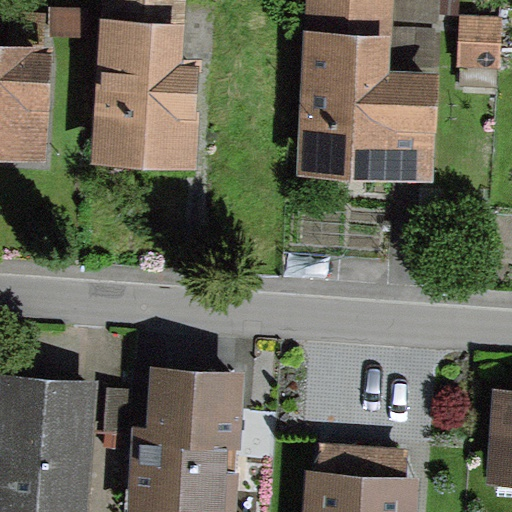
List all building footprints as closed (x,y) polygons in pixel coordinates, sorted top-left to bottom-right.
[(183,0),(98,0),(90,154),(139,156),(138,166),(187,168),(188,159),(194,159),(200,54),(181,53),(183,0)] [(393,0),(302,0),(297,167),(433,172),(437,63),(391,61),(393,0)] [(511,0),(502,0),(502,12),(459,10),(456,64),(499,67),(498,79),(511,79),(511,0)] [(0,146),(50,149),(54,34),(86,35),(87,5),(48,4),(48,11),(10,9),(9,32),(0,31),(0,146)] [(254,360),(148,355),(148,365),(146,416),(130,416),(129,432),(125,511),(234,511),(237,456),(274,458),(276,411),(252,410),(254,360)] [(102,430),(129,432),(130,416),(146,416),(148,365),(132,364),(131,384),(104,382),(102,430)] [(85,511),(94,371),(0,365),(0,511),(85,511)] [(511,381),(493,380),(487,474),(511,475),(511,381)] [(315,462),(303,461),(300,511),(418,511),(421,468),(407,467),(409,440),(317,435),(315,462)]
